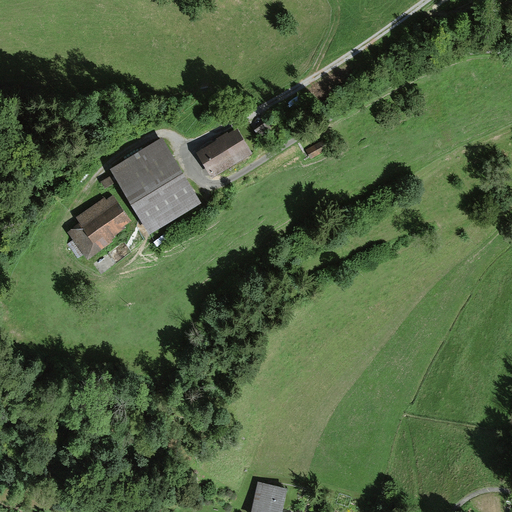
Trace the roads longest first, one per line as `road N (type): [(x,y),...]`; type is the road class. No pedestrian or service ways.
road 1 (residential): [(199,139),(186,149),(191,172),(205,185),(218,184),(426,65),(488,49),(511,56)]
road 2 (track): [(424,0),(311,79),(199,139)]
